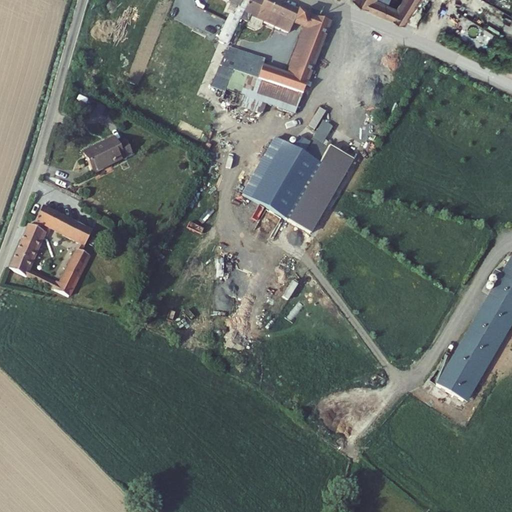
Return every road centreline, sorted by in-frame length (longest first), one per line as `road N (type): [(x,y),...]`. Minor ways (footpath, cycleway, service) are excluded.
road 1 (residential): [(0,261),(82,0)]
road 2 (residential): [(511,84),(313,0)]
